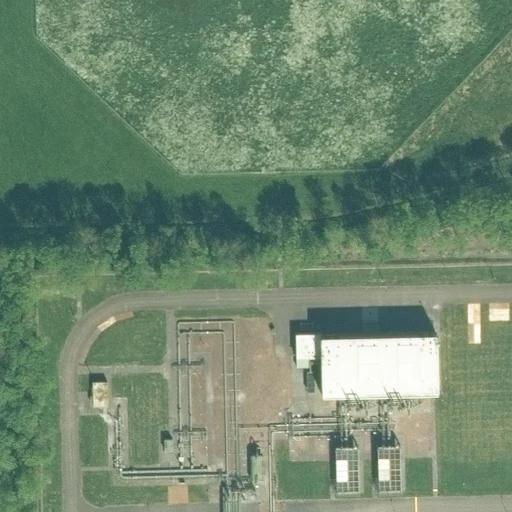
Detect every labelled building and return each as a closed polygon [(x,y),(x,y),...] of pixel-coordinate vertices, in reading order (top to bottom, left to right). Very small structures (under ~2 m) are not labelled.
[(308,365),(308,357),(319,356),(320,393),(436,391),(435,332),(322,334),(321,332),(295,332),(295,365),(308,365)] [(107,381),(92,381),(92,405),(108,406),(107,381)] [(163,437),(164,449),(172,449),(172,437),(163,437)] [(399,445),(376,445),(377,488),(400,488),(399,445)] [(357,446),(335,446),(335,490),(358,489),(357,446)]
